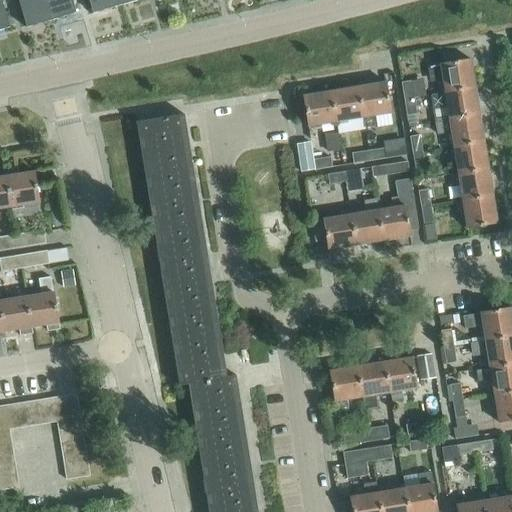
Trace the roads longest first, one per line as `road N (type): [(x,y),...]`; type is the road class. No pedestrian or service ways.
road 1 (tertiary): [(53,76),(353,0)]
road 2 (unclassified): [(121,350),(53,76)]
road 3 (residential): [(280,115),(223,125),(249,298),(281,313)]
road 4 (residential): [(281,313),(511,272)]
road 5 (residential): [(312,511),(281,313)]
road 6 (unclassified): [(161,511),(121,350)]
road 7 (residential): [(0,368),(121,350)]
